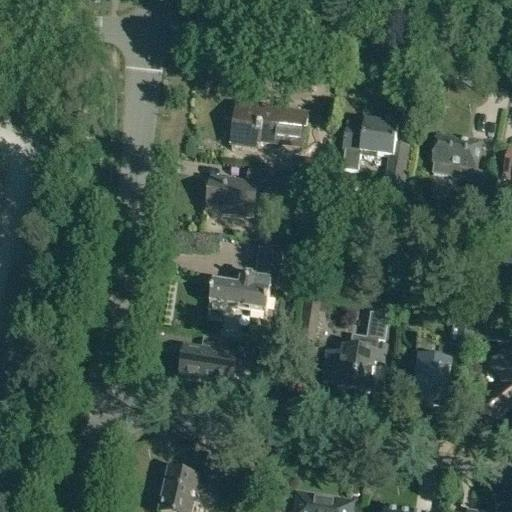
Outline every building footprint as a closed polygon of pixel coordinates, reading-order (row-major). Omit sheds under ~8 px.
[(302,151),(306,120),(237,110),(232,147),(255,151),(256,144),(302,151)] [(358,176),(360,156),(388,160),(394,161),(396,147),(398,132),(364,127),(364,130),(345,127),(341,154),(344,154),(341,174),(345,174),(358,176)] [(437,141),(433,166),(430,179),(446,181),(445,183),(474,188),(476,173),(481,146),(463,142),(463,145),(437,141)] [(511,151),(510,151),(503,183),(511,184),(511,194),(511,198),(511,151)] [(299,163),(295,191),(317,194),(323,166),(299,163)] [(287,175),(280,174),(248,170),(247,184),(210,179),(205,216),(254,223),(258,190),(278,193),(279,189),(289,190),(287,175)] [(402,199),(406,175),(392,173),(388,197),(402,199)] [(484,193),(471,191),(467,212),(480,214),(484,193)] [(511,250),(506,250),(503,267),(511,269),(511,250)] [(243,282),(242,283),(239,291),(214,287),(210,309),(266,318),(271,287),(279,288),(283,255),(260,252),(256,283),(255,283),(254,282),(253,281),(252,280),(251,279),(249,279),(248,279),(246,279),(245,280),(244,281),(243,282)] [(314,346),(319,315),(304,312),(298,343),(314,346)] [(388,349),(376,347),(377,345),(382,346),(387,320),(369,317),(365,342),(350,340),(348,352),(339,350),(338,357),(324,354),(318,384),(336,387),(335,391),(353,394),(352,397),(364,399),(365,396),(369,396),(375,365),(386,367),(388,349)] [(473,331),(458,329),(454,349),(440,347),(441,343),(419,339),(416,360),(420,361),(413,404),(444,408),(452,359),(468,362),(473,331)] [(223,346),(221,358),(185,352),(180,379),(232,387),(234,373),(250,376),(254,351),(223,346)] [(511,362),(507,356),(491,369),(505,388),(485,402),(483,399),(473,407),(490,429),(511,412),(511,362)] [(198,482),(170,476),(161,511),(191,511),(195,497),(214,501),(218,481),(206,478),(204,484),(198,483),(198,482)] [(295,511),(351,511),(353,508),(297,499),(295,511)]
